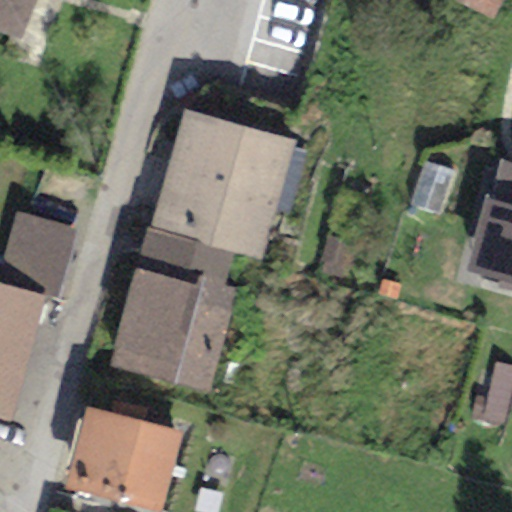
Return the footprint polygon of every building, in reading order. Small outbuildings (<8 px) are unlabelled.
[(0,0),(0,35),(16,39),(31,0),(0,0)] [(501,0),(453,0),(492,18),(501,0)] [(285,150),(185,122),(117,369),(205,393),(232,295),(213,290),(225,247),(256,256),(285,150)] [(511,176),(503,174),(475,278),(511,287),(511,176)] [(71,236),(19,221),(0,288),(0,298),(37,309),(50,312),(71,236)] [(0,298),(0,420),(6,423),(37,309),(0,298)] [(153,511),(173,432),(77,408),(57,490),(143,511),(153,511)]
